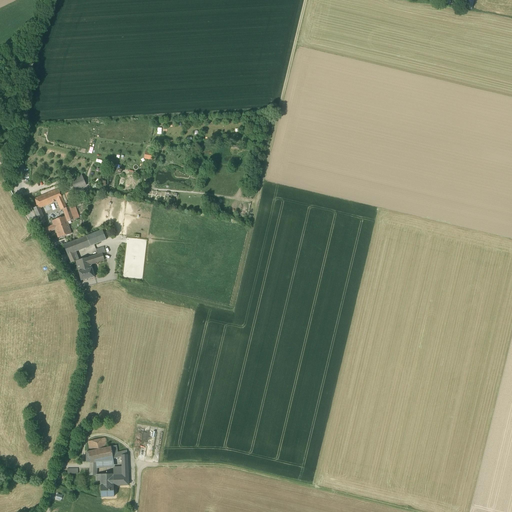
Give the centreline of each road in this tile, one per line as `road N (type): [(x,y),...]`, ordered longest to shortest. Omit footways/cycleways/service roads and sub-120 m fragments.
road 1 (residential): [(44,511),(87,347),(83,298),(21,199),(29,69),(52,0)]
road 2 (track): [(305,0),(232,304)]
